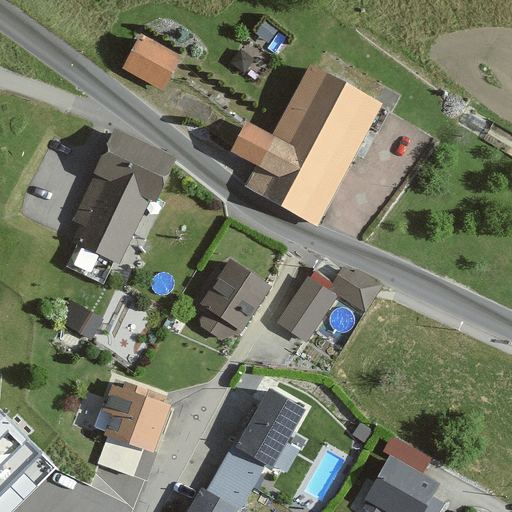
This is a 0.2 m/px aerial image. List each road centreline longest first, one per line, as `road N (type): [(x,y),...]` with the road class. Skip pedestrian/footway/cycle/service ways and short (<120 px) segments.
road 1 (tertiary): [(511,328),(263,213),(0,12)]
road 2 (residential): [(147,511),(256,328)]
